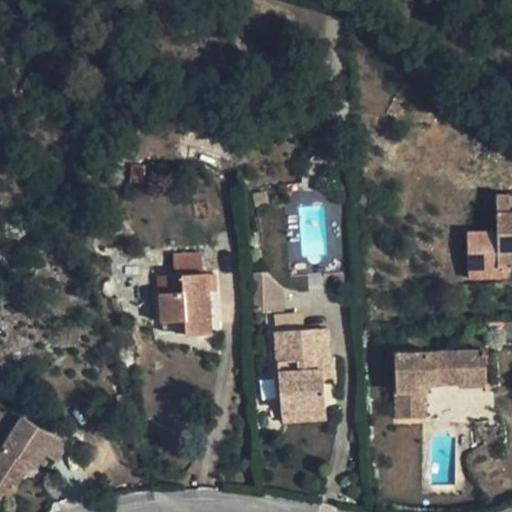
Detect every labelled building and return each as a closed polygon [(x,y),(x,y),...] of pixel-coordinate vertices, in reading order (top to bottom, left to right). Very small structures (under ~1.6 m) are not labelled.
[(132,165),(131,182),(145,183),(146,165),(132,165)] [(255,195),(257,205),(269,203),(267,192),(255,195)] [(511,195),(498,195),(499,230),(469,231),(470,277),(511,275),(511,195)] [(220,272),(210,273),(211,290),(221,289),(220,272)] [(187,321),(188,335),(214,334),(211,290),(210,273),(184,275),(185,292),(161,293),(163,322),(187,321)] [(185,292),(184,275),(160,276),(161,293),(185,292)] [(282,309),(279,279),(257,281),(259,311),(282,309)] [(280,371),(282,410),(327,407),(325,383),(324,369),(318,369),(317,361),(331,360),(329,327),(277,330),(280,371)] [(459,373),(488,373),(487,349),(396,353),(399,418),(427,417),(427,400),(419,401),(419,385),(426,385),(460,384),(459,373)] [(318,369),(324,369),(337,367),(337,359),(331,360),(317,361),(318,369)] [(324,369),(325,383),(338,382),(337,367),(324,369)] [(488,382),(488,373),(459,373),(460,384),(488,382)] [(427,400),(426,385),(419,385),(419,401),(427,400)] [(327,407),(282,410),(283,422),(328,419),(327,407)] [(8,448),(0,460),(0,479),(14,489),(26,472),(31,464),(36,466),(37,467),(46,454),(57,461),(68,444),(24,417),(5,446),(8,448)] [(31,464),(26,472),(30,475),(36,466),(31,464)] [(14,489),(0,479),(0,499),(5,503),(14,489)]
